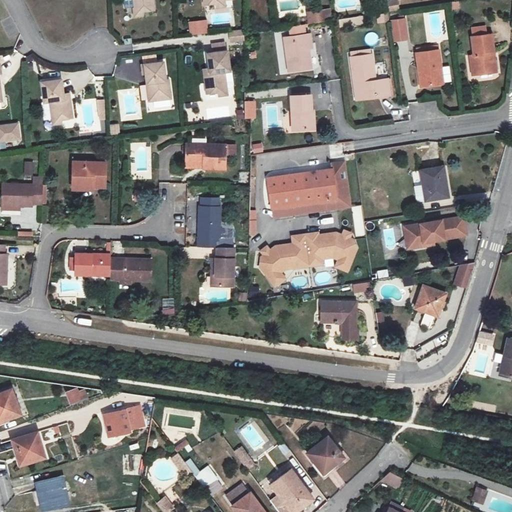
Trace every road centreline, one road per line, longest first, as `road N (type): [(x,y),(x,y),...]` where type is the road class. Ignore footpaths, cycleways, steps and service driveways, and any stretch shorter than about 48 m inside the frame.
road 1 (residential): [(36,321),(391,378),(427,376),(459,347),(503,205)]
road 2 (residential): [(36,321),(48,230),(160,230),(167,189)]
road 3 (residential): [(335,82),(343,133),(511,115)]
road 4 (residential): [(11,0),(40,49),(69,55),(103,47)]
